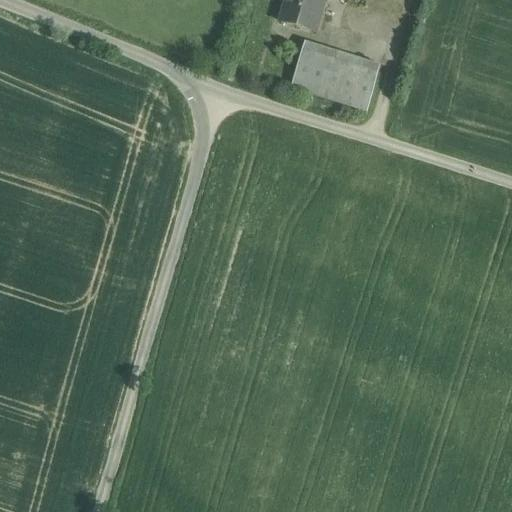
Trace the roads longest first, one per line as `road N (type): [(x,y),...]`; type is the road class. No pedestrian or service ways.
road 1 (unclassified): [(97,511),(215,92)]
road 2 (unclassified): [(215,92),(511,186)]
road 3 (unclassified): [(215,92),(5,0)]
